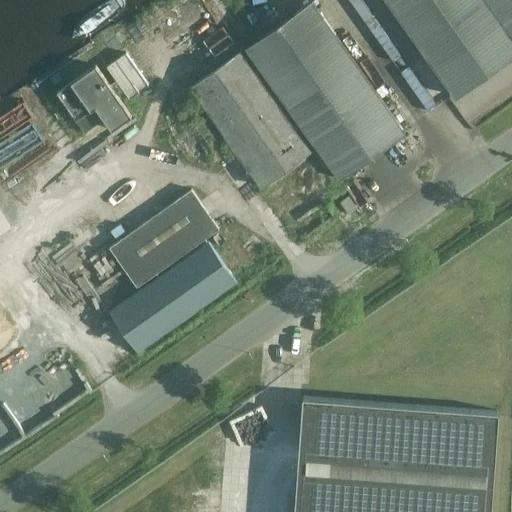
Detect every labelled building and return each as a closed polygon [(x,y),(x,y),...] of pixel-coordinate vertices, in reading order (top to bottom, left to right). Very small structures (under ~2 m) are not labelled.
[(312,0),(248,45),(340,177),(405,131),(313,0),(312,0)] [(511,0),(387,0),(455,96),(511,55),(511,0)] [(189,87),(259,186),(311,149),(241,51),(189,87)] [(149,85),(127,53),(108,67),(130,98),(149,85)] [(102,121),(110,132),(130,118),(94,68),(58,93),(77,120),(76,121),(85,133),(102,121)] [(0,168),(48,135),(28,105),(0,124),(0,168)] [(219,228),(191,190),(110,247),(138,286),(219,228)] [(358,207),(349,195),(341,201),(349,212),(358,207)] [(209,241),(110,311),(138,351),(238,281),(209,241)] [(492,511),(500,411),(304,396),(295,511),(492,511)]
